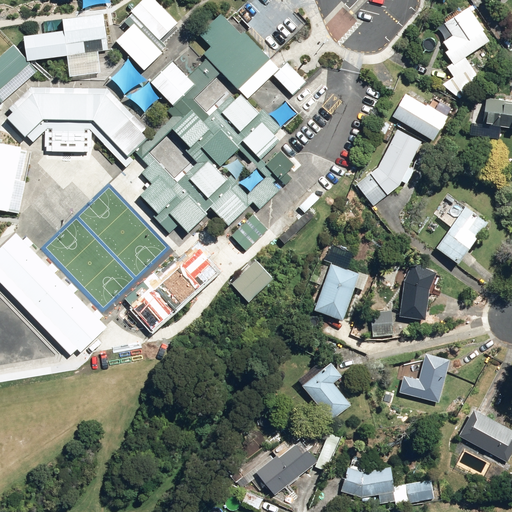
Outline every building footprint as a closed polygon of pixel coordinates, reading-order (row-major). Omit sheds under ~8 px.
[(133,13),(159,40),(176,25),(152,0),(145,0),(132,12),(133,13)] [(446,84),(464,99),(484,79),(470,57),(496,40),(489,30),(490,29),(474,6),(449,23),(457,35),(448,41),(454,50),(450,52),(457,62),(451,67),(457,76),(446,84)] [(133,13),(124,21),(131,28),(133,26),(134,25),(160,51),(166,46),(159,40),(133,13)] [(67,55),(65,43),(105,38),(102,14),(64,19),(66,30),(25,36),(29,60),(33,60),(67,55)] [(172,60),(149,82),(174,107),(216,67),(221,72),(238,89),(239,89),(270,59),(244,32),(239,36),(232,29),(222,18),(214,26),(202,37),(211,46),(203,54),(207,57),(187,76),(172,60)] [(117,41),(144,69),(160,52),(160,51),(134,25),(133,26),(131,28),(117,41)] [(105,38),(65,43),(67,55),(69,77),(97,74),(95,51),(107,50),(105,38)] [(0,57),(0,102),(0,103),(36,72),(29,64),(30,63),(14,45),(0,57)] [(279,68),(270,59),(239,89),(248,98),(273,74),(279,68)] [(273,74),(293,95),(306,82),(286,61),(279,68),(273,74)] [(173,116),(147,139),(155,146),(170,132),(173,129),(192,110),(208,126),(235,100),(232,96),(231,95),(209,116),(192,99),(221,72),(216,67),(174,107),(168,110),(173,116)] [(139,131),(141,133),(146,128),(107,89),(31,88),(9,109),(13,112),(33,93),(105,94),(139,131)] [(13,112),(7,118),(25,137),(27,135),(33,142),(47,128),(47,131),(45,130),(44,147),(46,147),(58,147),(58,151),(76,152),(77,147),(88,147),(91,147),(92,131),(89,131),(89,128),(126,167),(133,160),(129,156),(133,153),(135,151),(138,148),(147,139),(141,133),(139,131),(105,94),(33,93),(13,112)] [(397,116),(439,141),(454,116),(433,104),(432,106),(411,94),(410,96),(407,95),(396,114),(398,115),(397,116)] [(247,101),(241,95),(240,96),(235,100),(208,126),(192,110),(173,129),(190,147),(188,149),(186,150),(198,163),(201,166),(189,179),(185,175),(178,182),(177,182),(181,186),(175,192),(149,166),(142,173),(152,184),(141,196),(158,212),(155,215),(154,217),(169,232),(179,223),(188,232),(197,223),(207,214),(205,212),(207,210),(210,206),(229,225),(246,208),(253,202),(260,209),(279,190),(272,183),(247,206),(225,182),(227,180),(216,169),(238,148),(236,145),(242,140),(261,160),(280,141),(273,135),(280,128),(263,110),(262,111),(259,114),(247,101)] [(511,100),(490,98),(487,123),(511,127),(511,100)] [(383,128),(390,131),(393,124),(386,121),(383,128)] [(361,184),(379,206),(405,185),(407,181),(412,183),(418,170),(413,168),(427,141),(402,129),(383,166),(361,184)] [(175,192),(181,186),(177,182),(148,152),(155,146),(147,139),(138,148),(135,151),(149,166),(175,192)] [(227,180),(225,182),(247,206),(272,183),(278,178),(266,165),(261,160),(242,140),(236,145),(238,148),(266,177),(247,194),(231,176),(227,180)] [(21,149),(0,145),(0,209),(9,211),(21,149)] [(418,163),(432,169),(441,152),(428,145),(418,163)] [(26,151),(21,149),(9,211),(19,212),(19,208),(25,182),(20,181),(26,151)] [(294,165),(281,151),(266,165),(278,178),(285,184),(291,179),(285,173),(294,165)] [(198,163),(185,175),(189,179),(201,166),(198,163)] [(182,171),(175,179),(178,182),(185,175),(182,171)] [(442,248),(465,264),(494,222),(470,206),(442,248)] [(318,215),(311,207),(282,235),(288,242),(318,215)] [(231,236),(247,252),(251,248),(268,231),(267,229),(253,215),(231,236)] [(103,326),(18,239),(0,256),(0,266),(79,350),(103,326)] [(154,272),(142,282),(152,294),(159,288),(184,265),(200,251),(201,252),(207,258),(211,255),(198,241),(159,277),(158,276),(156,274),(154,272)] [(123,300),(154,332),(160,327),(189,300),(190,299),(220,272),(207,258),(201,252),(200,251),(184,265),(159,288),(152,294),(142,282),(123,300)] [(278,274),(259,257),(236,282),(254,299),(278,274)] [(367,267),(371,269),(375,259),(371,258),(367,267)] [(319,310),(350,320),(361,287),(368,289),(373,275),(335,262),(319,310)] [(404,317),(431,320),(435,290),(441,272),(416,263),(408,284),(404,317)] [(216,297),(190,328),(192,329),(196,333),(222,302),(216,297)] [(374,312),(377,337),(398,335),(396,310),(374,312)] [(398,393),(439,404),(450,361),(426,355),(420,380),(403,376),(398,393)] [(301,386),(329,421),(350,405),(333,383),(342,377),(331,363),(301,386)] [(457,435),(506,462),(511,450),(511,430),(472,408),(457,435)] [(326,442),(315,464),(324,469),(336,447),(326,442)] [(275,455),(271,459),(255,472),(257,473),(264,483),(272,493),(315,460),(309,453),(304,457),(302,459),(293,446),(277,458),(275,455)] [(348,468),(341,490),(361,497),(375,494),(377,504),(391,501),(392,505),(431,499),(428,480),(392,486),(389,467),(361,472),(348,468)] [(241,503),(257,510),(262,499),(245,491),(241,503)]
